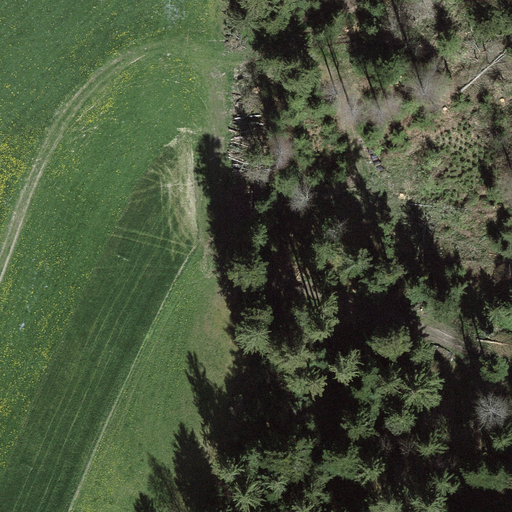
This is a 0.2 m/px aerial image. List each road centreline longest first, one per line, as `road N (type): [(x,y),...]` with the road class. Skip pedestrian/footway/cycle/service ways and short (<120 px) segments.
road 1 (track): [(361,302),(246,265),(214,69),(182,48),(144,48),(101,72),(51,138),(0,265)]
road 2 (track): [(511,360),(361,302)]
